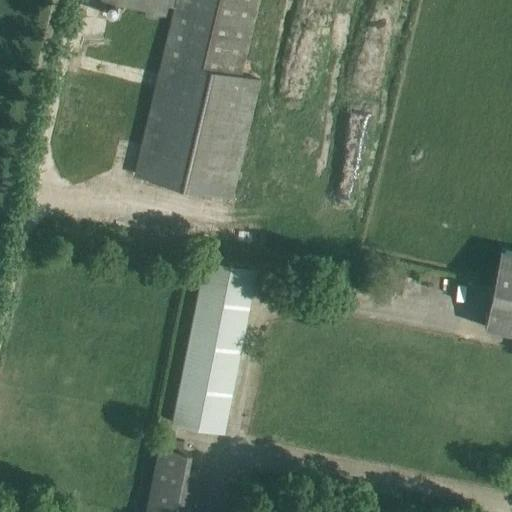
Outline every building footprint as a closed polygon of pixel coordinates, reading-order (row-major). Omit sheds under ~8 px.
[(168,0),(103,0),(146,10),(145,15),(156,18),(158,13),(165,14),(168,0)] [(175,0),(163,56),(241,75),(258,0),(175,0)] [(260,79),(241,75),(163,56),(135,173),(232,197),(260,79)] [(511,332),(511,250),(500,248),(484,327),(511,332)] [(224,432),(258,269),(206,258),(172,421),(224,432)] [(162,436),(160,446),(146,511),(187,511),(195,472),(188,470),(191,453),(182,451),(184,441),(162,436)]
